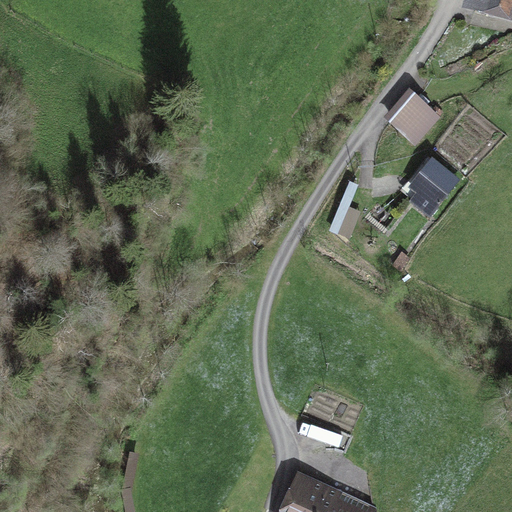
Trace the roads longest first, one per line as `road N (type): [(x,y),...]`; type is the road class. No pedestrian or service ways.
road 1 (unclassified): [(288,456),(266,405),(255,341),(271,281),(451,0)]
road 2 (track): [(361,481),(316,459),(288,456),(270,511)]
